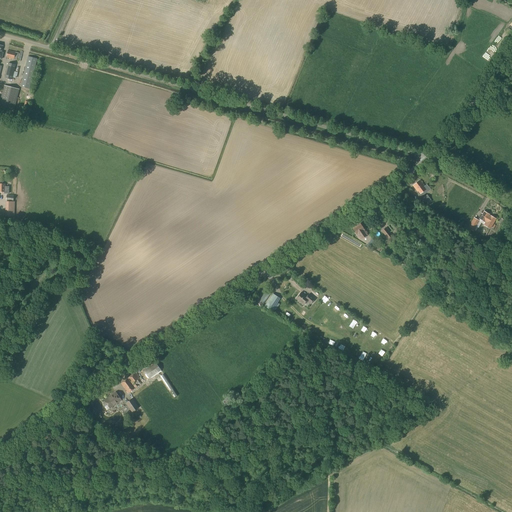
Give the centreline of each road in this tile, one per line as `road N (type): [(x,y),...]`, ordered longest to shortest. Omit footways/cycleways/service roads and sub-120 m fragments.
road 1 (tertiary): [(0,452),(429,157)]
road 2 (unclassified): [(429,157),(0,33)]
road 3 (tertiary): [(429,157),(511,49)]
